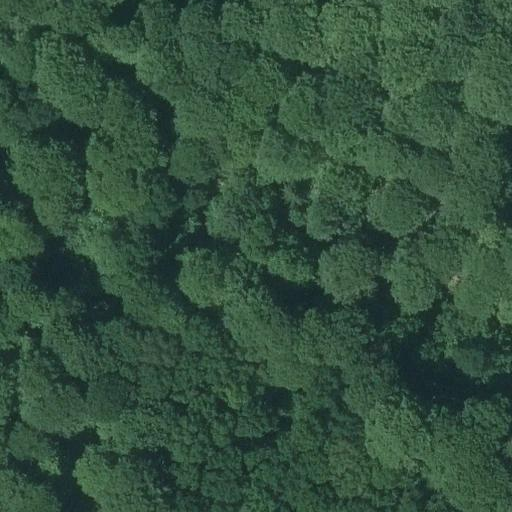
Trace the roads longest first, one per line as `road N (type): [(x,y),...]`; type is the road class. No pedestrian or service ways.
road 1 (track): [(197,244),(511,491)]
road 2 (track): [(197,244),(130,511)]
road 3 (track): [(270,0),(197,244)]
road 4 (track): [(0,175),(59,176),(133,197),(197,244)]
